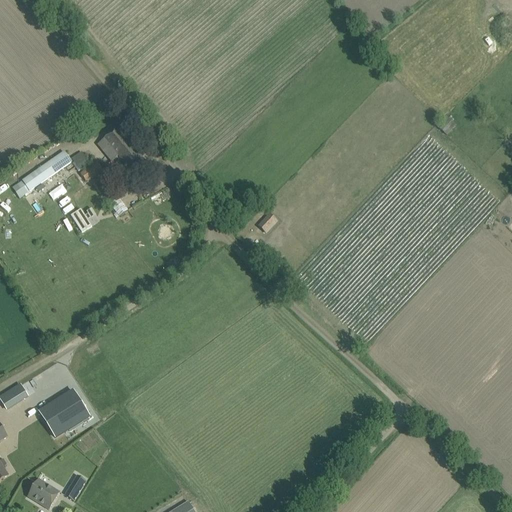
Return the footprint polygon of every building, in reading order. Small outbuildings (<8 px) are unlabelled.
[(118,157),(131,146),(118,129),(104,140),(118,157),(111,162),(112,162),(118,157)] [(135,178),(141,173),(149,167),(131,146),(118,157),(135,178)] [(30,192),(72,163),(65,153),(23,182),(30,192)] [(85,156),(75,163),(81,171),(90,164),(85,156)] [(98,163),(81,175),(86,183),(103,171),(98,163)] [(120,217),(128,211),(119,199),(111,205),(120,217)] [(81,210),(71,217),(82,234),(92,227),(88,221),(96,216),(92,210),(87,213),(88,215),(85,217),(81,210)] [(266,220),(259,227),(266,234),(273,226),(274,228),(279,223),(270,215),(266,220)] [(511,289),(465,341),(471,346),(433,387),(453,406),(495,360),(490,355),(511,330),(511,289)] [(74,392),(40,414),(56,439),(90,418),(74,392)] [(0,442),(8,438),(4,432),(0,425),(0,481),(9,476),(0,461),(0,442)] [(77,477),(65,497),(74,502),(86,482),(77,477)] [(49,509),(59,492),(39,480),(28,498),(49,509)] [(194,511),(189,503),(174,511),(194,511)]
